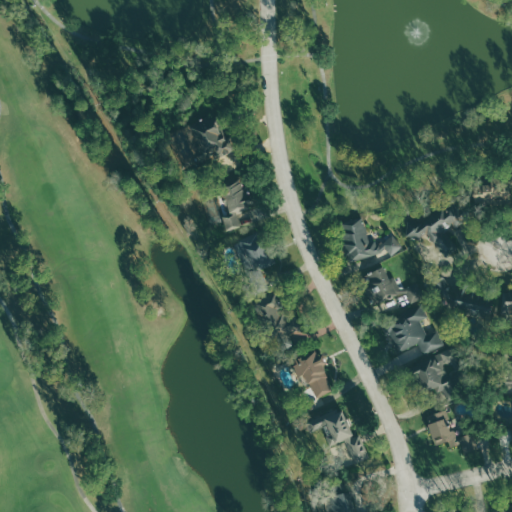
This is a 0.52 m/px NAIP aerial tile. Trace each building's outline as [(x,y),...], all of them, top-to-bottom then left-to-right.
[(192,125),(217,113),(227,135),(230,133),(237,148),(214,159),(212,154),(197,160),(190,144),(199,140),(192,125)] [(474,206),(511,203),(509,183),(511,180),(511,175),(507,179),(501,180),(500,169),(479,171),(481,183),(472,184),(474,206)] [(227,228),(214,183),(246,174),(255,205),(237,210),(241,224),(227,228)] [(407,219),(405,235),(420,236),(426,232),(445,257),(457,248),(443,229),(451,222),(454,226),(466,218),(454,202),(456,192),(446,191),(444,203),(420,221),(407,219)] [(392,233),(405,248),(393,259),(385,251),(350,260),(339,222),(362,216),(369,241),(381,243),(392,233)] [(237,239),(248,265),(243,267),(255,293),(267,288),(259,268),(275,261),(261,228),(237,239)] [(359,275),(371,306),(405,292),(409,302),(423,297),(416,282),(399,289),(388,263),(359,275)] [(252,300),(276,289),(288,316),(294,313),(300,327),(288,332),(294,344),(278,351),(273,338),(267,341),(257,319),(260,318),(252,300)] [(511,291),(503,291),(503,318),(511,318),(511,291)] [(380,322),(421,303),(427,317),(421,320),(427,332),(436,328),(443,344),(423,353),(418,341),(399,350),(390,331),(385,333),(380,322)] [(316,398),(334,389),(314,349),(296,357),(316,398)] [(407,369),(437,356),(446,377),(468,368),(477,390),(447,402),(442,389),(435,392),(433,386),(417,393),(407,369)] [(304,420),(309,432),(323,426),(330,444),(343,439),(353,461),(368,455),(359,434),(354,436),(341,405),(304,420)] [(426,415),(435,444),(448,440),(449,446),(460,442),(463,451),(476,447),(472,433),(455,438),(446,409),(426,415)] [(511,409),(499,410),(499,424),(511,423),(511,409)] [(331,477),(335,493),(323,496),(327,511),(375,511),(375,509),(360,511),(355,511),(350,489),(345,491),(341,475),(331,477)]
